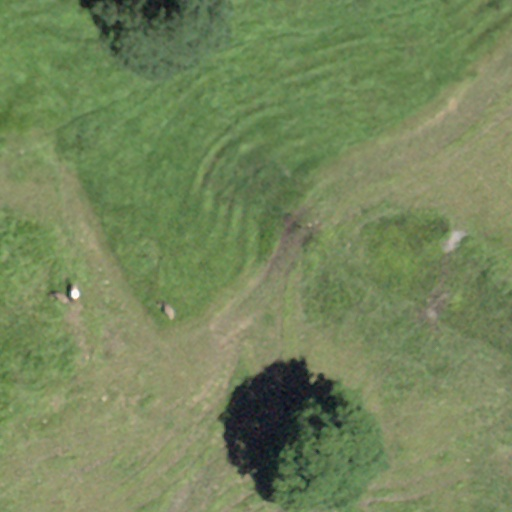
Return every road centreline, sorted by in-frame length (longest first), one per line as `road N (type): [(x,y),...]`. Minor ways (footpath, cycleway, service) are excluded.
road 1 (track): [(511,63),(434,134),(340,186),(287,251)]
road 2 (track): [(185,511),(248,433),(268,375),(269,315),(287,251)]
